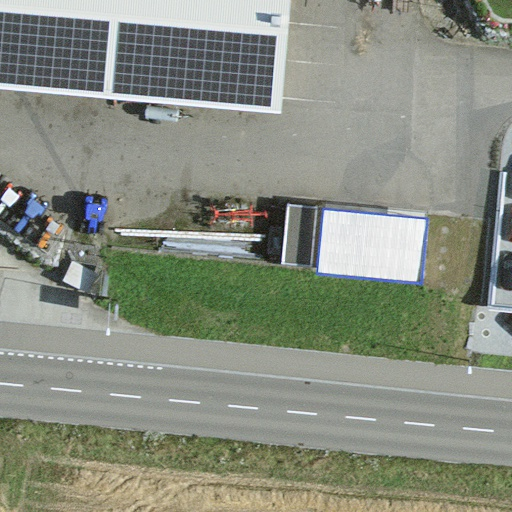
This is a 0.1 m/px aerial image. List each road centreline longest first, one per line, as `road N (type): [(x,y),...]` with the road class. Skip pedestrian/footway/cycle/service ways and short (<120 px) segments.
road 1 (primary): [(511,432),(0,383)]
road 2 (residential): [(511,85),(355,71)]
